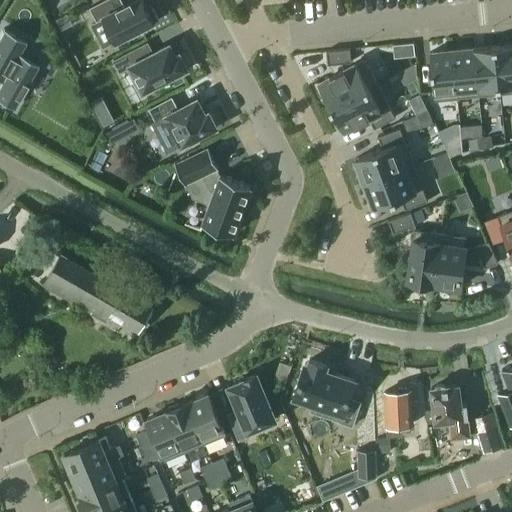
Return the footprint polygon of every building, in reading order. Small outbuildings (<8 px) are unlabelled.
[(121,0),(102,0),(89,7),(96,21),(102,17),(115,41),(127,35),(129,38),(143,31),(141,27),(158,18),(150,2),(145,4),(142,0),(132,0),(131,1),(130,0),(128,0),(123,3),(121,0)] [(3,30),(0,34),(0,79),(1,80),(0,81),(0,100),(13,108),(38,65),(18,54),(24,42),(3,30)] [(511,91),(511,43),(495,45),(500,93),(511,91)] [(143,90),(186,67),(179,54),(174,56),(169,44),(139,59),(134,49),(113,60),(119,71),(130,66),(143,90)] [(500,93),(495,45),(473,47),(478,95),(500,93)] [(478,95),(473,47),(452,49),(457,98),(478,95)] [(349,48),(326,50),(327,64),(351,61),(349,48)] [(457,98),(452,49),(429,52),(434,100),(457,98)] [(356,63),(318,83),(330,106),(376,82),(364,59),(356,63)] [(376,82),(330,106),(343,130),(367,117),(373,128),(395,117),(388,104),(380,108),(369,87),(377,83),(376,82)] [(208,111),(205,112),(197,97),(177,107),(171,96),(148,108),(154,120),(165,114),(181,144),(216,126),(208,111)] [(420,96),(413,99),(419,112),(426,108),(420,96)] [(419,112),(416,113),(422,126),(433,122),(427,108),(426,108),(419,112)] [(110,112),(99,118),(103,126),(114,120),(110,112)] [(133,117),(105,132),(110,143),(139,128),(133,117)] [(381,148),(355,157),(364,182),(413,164),(399,127),(377,136),(381,148)] [(490,134),(482,135),(484,147),(492,146),(490,134)] [(484,147),(482,135),(474,137),(477,149),(484,147)] [(452,142),(444,145),(449,156),(457,153),(452,142)] [(207,149),(174,166),(184,186),(203,176),(210,190),(214,191),(201,224),(231,235),(249,187),(219,175),(219,178),(214,170),(217,169),(207,149)] [(413,164),(364,182),(373,207),(400,197),(406,213),(410,212),(428,205),(413,164)] [(511,208),(484,220),(493,242),(505,237),(511,254),(511,208)] [(406,213),(388,220),(392,233),(415,224),(410,212),(406,213)] [(413,229),(406,280),(432,283),(439,232),(413,229)] [(439,232),(432,283),(458,287),(465,236),(439,232)] [(488,242),(476,246),(484,268),(497,263),(488,242)] [(61,252),(42,285),(105,322),(110,314),(137,330),(151,304),(61,252)] [(305,362),(293,396),(340,412),(337,420),(351,424),(359,401),(347,397),(354,379),(324,369),(326,364),(309,359),(307,363),(305,362)] [(511,364),(501,369),(509,389),(498,394),(510,425),(511,424),(511,364)] [(236,409),(226,412),(238,439),(250,434),(248,429),(274,418),(256,373),(243,379),(227,386),(236,409)] [(433,408),(424,409),(426,422),(449,419),(450,435),(469,433),(469,431),(477,430),(474,421),(468,422),(466,403),(460,404),(458,384),(445,385),(444,385),(444,384),(443,384),(442,383),(441,383),(440,383),(439,383),(438,383),(437,383),(437,384),(436,384),(435,385),(435,386),(434,386),(431,386),(433,408)] [(386,425),(386,435),(400,435),(400,425),(412,425),(411,389),(408,389),(406,386),(399,386),(397,389),(385,389),(385,425),(386,425)] [(207,393),(187,402),(204,443),(225,435),(207,393)] [(204,443),(187,402),(178,405),(177,403),(167,407),(168,409),(167,410),(184,452),(204,443)] [(184,452),(167,410),(146,419),(163,460),(184,452)] [(493,411),(473,417),(483,452),(503,446),(499,432),(493,411)] [(135,435),(140,446),(151,441),(146,430),(135,435)] [(72,474),(123,453),(119,444),(110,447),(105,436),(63,453),(65,459),(63,459),(68,471),(70,471),(72,474)] [(156,452),(151,441),(140,446),(144,457),(156,452)] [(375,451),(357,451),(359,486),(377,478),(375,451)] [(123,453),(72,474),(80,494),(122,477),(122,476),(115,479),(107,460),(123,453)] [(223,457),(211,461),(216,473),(227,468),(223,457)] [(216,473),(211,461),(200,466),(205,477),(216,473)] [(184,483),(195,478),(190,467),(179,471),(184,483)] [(232,479),(227,468),(216,473),(221,484),(232,479)] [(146,477),(151,488),(162,483),(157,472),(146,477)] [(221,484),(216,473),(205,477),(209,488),(221,484)] [(93,511),(130,497),(122,477),(80,494),(87,511),(93,511)] [(167,494),(162,483),(151,488),(155,499),(167,494)] [(202,495),(197,484),(186,488),(191,499),(202,495)] [(256,511),(249,493),(228,502),(231,508),(232,511),(256,511)] [(136,511),(130,497),(93,511),(136,511)]
